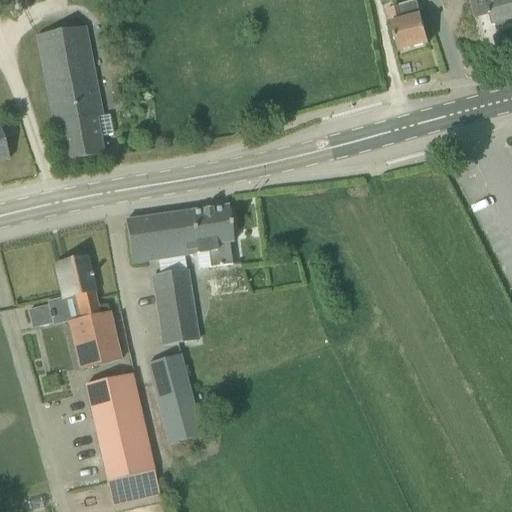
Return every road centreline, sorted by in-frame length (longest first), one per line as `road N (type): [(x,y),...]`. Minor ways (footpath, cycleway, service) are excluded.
road 1 (tertiary): [(0,219),(407,129)]
road 2 (unclassified): [(407,129),(372,0)]
